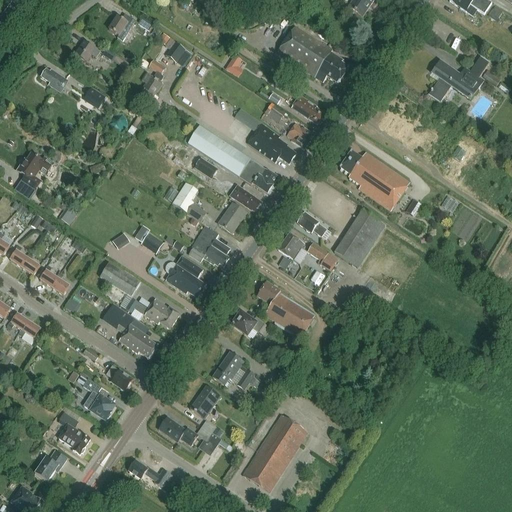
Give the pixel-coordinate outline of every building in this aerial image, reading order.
[(363,19),(376,0),(354,0),(348,9),(363,19)] [(451,0),(450,3),(466,14),(466,13),(473,18),(477,11),(484,16),(492,5),(484,0),(451,0)] [(503,12),(495,7),(489,17),(496,22),(503,12)] [(130,33),(129,32),(135,23),(125,17),(122,22),(118,19),(109,31),(119,38),(118,40),(123,43),(130,33)] [(154,27),(142,20),(138,25),(150,33),(154,27)] [(349,70),(342,65),(344,63),(331,55),(333,52),(295,28),(277,55),(324,84),(327,79),(338,86),(349,70)] [(166,46),(171,39),(164,34),(159,41),(166,46)] [(91,57),(96,60),(100,54),(85,44),(76,57),(87,64),(91,57)] [(166,57),(177,65),(186,52),(176,44),(166,57)] [(103,57),(112,62),(115,58),(106,52),(103,57)] [(135,67),(140,59),(131,53),(126,61),(135,67)] [(192,57),(187,53),(177,65),(183,70),(192,57)] [(133,68),(117,57),(113,62),(123,69),(126,75),(127,76),(133,68)] [(469,74),(464,70),(456,81),(442,71),(444,68),(438,64),(431,74),(440,81),(428,97),(438,104),(450,87),(471,101),(483,83),(477,79),(488,64),(480,59),(469,74)] [(166,70),(158,65),(154,62),(149,69),(157,74),(154,79),(151,78),(147,75),(142,82),(146,85),(142,92),(144,93),(140,99),(148,104),(153,107),(159,99),(156,97),(163,85),(161,84),(164,79),(161,77),(166,70)] [(202,80),(208,70),(204,67),(197,77),(202,80)] [(46,72),(41,79),(51,85),(49,87),(61,95),(69,83),(52,72),(50,74),(46,72)] [(486,73),(483,77),(497,86),(500,82),(486,73)] [(107,99),(92,89),(88,96),(97,102),(94,108),(99,111),(107,99)] [(294,91),(290,96),(295,100),(299,94),(294,91)] [(269,101),(278,106),(282,100),(273,95),(269,101)] [(309,121),(317,127),(325,115),(317,110),(318,108),(300,97),(292,110),(309,121)] [(285,114),(275,108),(272,113),(282,119),(285,114)] [(314,137),(296,125),(287,137),(292,141),(291,142),(304,151),(314,137)] [(256,134),(248,145),(276,165),(279,159),(289,166),(297,156),(287,149),(288,147),(278,140),(280,138),(262,126),(256,134)] [(134,137),(138,130),(133,127),(129,134),(134,137)] [(232,149),(215,138),(200,129),(189,147),(239,179),(252,188),(253,186),(268,196),(269,195),(269,196),(274,189),(273,188),(274,187),(279,179),(269,173),(254,164),(232,149)] [(167,143),(161,152),(170,157),(175,149),(167,143)] [(410,184),(366,154),(362,160),(352,153),(340,170),(350,176),(348,179),(360,187),(358,190),(391,213),(410,184)] [(45,160),(43,163),(32,155),(19,174),(26,178),(22,184),(35,194),(42,184),(33,178),(38,171),(46,177),(54,166),(45,160)] [(218,171),(201,160),(194,170),(212,182),(218,171)] [(94,169),(97,177),(107,173),(104,165),(94,169)] [(181,172),(178,177),(189,184),(192,179),(181,172)] [(186,185),(173,206),(187,215),(194,205),(192,203),(198,193),(186,185)] [(260,207),(261,205),(254,200),(238,188),(231,199),(252,212),(255,214),(260,207)] [(135,190),(132,195),(137,199),(141,194),(135,190)] [(178,193),(172,190),(168,200),(174,202),(178,193)] [(420,205),(414,202),(408,211),(414,215),(420,205)] [(17,204),(14,209),(19,212),(22,207),(17,204)] [(187,215),(201,224),(207,214),(194,205),(187,215)] [(247,215),(233,205),(219,226),(232,236),(247,215)] [(22,207),(19,212),(24,215),(27,210),(22,207)] [(55,214),(46,208),(43,212),(52,218),(55,214)] [(462,217),(469,219),(464,231),(475,235),(482,215),(465,209),(462,217)] [(78,215),(70,210),(62,222),(69,227),(78,215)] [(362,211),(340,244),(334,253),(358,269),(386,226),(362,211)] [(327,231),(322,227),(318,225),(318,224),(305,214),(297,225),(311,234),(312,232),(321,239),(327,231)] [(37,217),(31,226),(37,230),(43,221),(37,217)] [(193,220),(190,223),(191,226),(194,228),(197,227),(199,224),(193,220)] [(45,223),(42,228),(48,232),(51,227),(45,223)] [(51,227),(48,232),(53,236),(57,231),(51,227)] [(230,260),(226,258),(231,251),(216,241),(219,237),(206,228),(192,249),(193,250),(189,257),(201,264),(203,260),(214,267),(215,266),(218,268),(220,266),(224,268),(230,260)] [(150,235),(142,246),(157,256),(165,245),(150,235)] [(0,236),(0,255),(4,258),(10,249),(0,242),(3,238),(0,236)] [(130,244),(124,236),(113,244),(119,253),(130,244)] [(303,245),(289,236),(278,252),(292,262),(303,245)] [(76,242),(72,247),(78,251),(82,245),(76,242)] [(177,243),(173,248),(181,253),(185,248),(177,243)] [(82,245),(78,251),(84,254),(88,249),(82,245)] [(338,262),(313,246),(307,256),(322,265),(320,268),(330,275),(338,262)] [(28,261),(27,260),(19,255),(22,251),(18,248),(15,252),(17,253),(11,262),(22,270),(28,261)] [(29,256),(27,260),(28,261),(22,270),(34,278),(40,269),(30,262),(33,258),(29,256)] [(285,258),(279,267),(286,272),(292,263),(285,258)] [(188,294),(198,301),(207,288),(198,281),(203,273),(182,259),(166,283),(187,296),(188,294)] [(109,266),(101,280),(132,299),(141,285),(109,266)] [(58,281),(57,280),(49,275),(52,270),(48,268),(45,272),(47,273),(41,282),(52,290),(58,281)] [(59,275),(57,280),(58,281),(52,290),(64,298),(70,288),(60,282),(63,278),(59,275)] [(321,275),(313,286),(317,289),(325,277),(321,275)] [(341,286),(344,280),(333,275),(330,280),(341,286)] [(273,325),(299,341),(314,316),(279,294),(280,292),(265,283),(256,298),(270,306),(264,317),(275,323),(273,325)] [(133,300),(126,310),(133,315),(131,317),(139,323),(143,316),(145,317),(159,326),(160,325),(170,331),(180,316),(170,310),(169,311),(156,302),(149,311),(133,300)] [(71,301),(65,309),(73,314),(78,306),(71,301)] [(0,317),(5,321),(11,312),(0,304),(0,317)] [(129,329),(131,327),(134,322),(127,317),(117,311),(112,308),(106,317),(123,329),(125,326),(129,329)] [(251,330),(257,334),(258,334),(263,326),(264,325),(255,319),(252,323),(240,314),(232,326),(246,336),(251,330)] [(14,327),(21,332),(23,333),(29,324),(18,316),(12,325),(10,324),(7,329),(11,331),(14,327)] [(23,333),(21,332),(19,336),(23,339),(25,335),(35,341),(41,332),(29,324),(23,333)] [(263,326),(258,334),(263,338),(269,330),(263,326)] [(150,340),(131,327),(129,329),(124,337),(121,341),(119,343),(138,356),(140,354),(149,361),(158,348),(149,341),(150,340)] [(286,352),(295,350),(293,344),(285,346),(286,352)] [(87,350),(84,355),(95,363),(99,358),(87,350)] [(220,366),(211,379),(221,386),(228,391),(233,384),(230,382),(238,370),(244,375),(236,386),(245,392),(250,384),(257,389),(261,383),(254,379),(255,377),(248,372),(240,367),(243,363),(229,354),(222,364),(220,366)] [(6,358),(3,363),(9,367),(11,363),(12,362),(6,358)] [(107,377),(113,381),(112,384),(126,394),(134,382),(120,372),(119,373),(113,369),(107,377)] [(79,377),(74,373),(68,382),(74,385),(79,377)] [(88,381),(83,389),(92,395),(93,393),(98,396),(102,390),(88,381)] [(204,420),(207,416),(219,398),(206,388),(189,412),(199,418),(200,417),(204,420)] [(111,414),(115,408),(100,397),(100,398),(98,396),(93,393),(92,395),(84,408),(91,413),(106,423),(111,414)] [(73,452),(80,457),(91,442),(74,431),(78,424),(64,414),(60,422),(68,427),(59,441),(74,450),(73,452)] [(307,433),(280,416),(277,414),(272,420),(276,423),(241,477),(268,494),(307,433)] [(190,449),(197,438),(196,437),(187,430),(185,433),(166,420),(158,432),(177,445),(179,441),(190,449)] [(206,422),(202,428),(213,435),(217,429),(206,422)] [(202,428),(196,437),(197,438),(206,444),(207,441),(217,448),(221,442),(212,435),(202,428)] [(217,429),(213,435),(218,439),(222,433),(217,429)] [(245,444),(251,434),(244,429),(237,439),(245,444)] [(68,461),(55,452),(50,461),(46,459),(35,475),(48,484),(56,473),(58,475),(68,461)] [(147,472),(135,463),(128,473),(140,482),(144,476),(153,482),(156,477),(148,471),(147,472)] [(175,479),(163,472),(155,484),(166,492),(175,479)] [(40,511),(45,506),(37,500),(37,501),(32,498),(33,496),(23,489),(11,505),(21,511),(40,511)]
